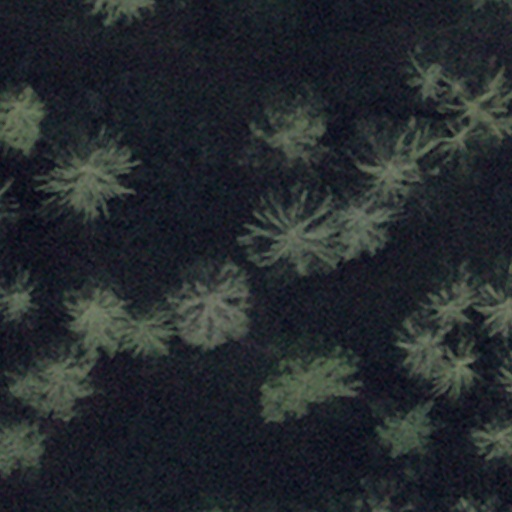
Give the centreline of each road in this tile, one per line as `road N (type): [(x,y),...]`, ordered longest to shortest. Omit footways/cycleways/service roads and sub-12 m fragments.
road 1 (track): [(0,144),(123,261),(511,435)]
road 2 (track): [(0,34),(17,44),(421,67),(511,52)]
